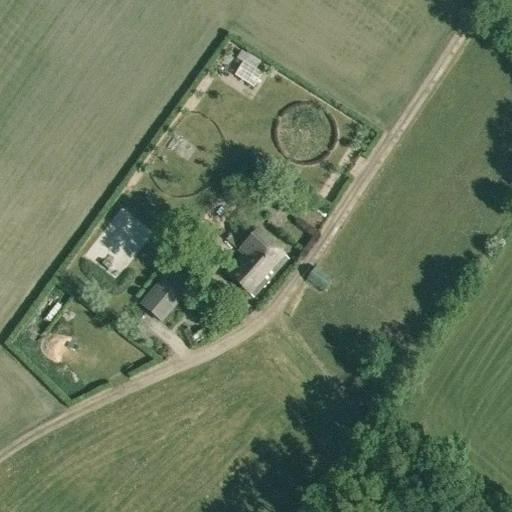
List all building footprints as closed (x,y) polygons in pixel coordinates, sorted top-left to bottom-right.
[(255,69),(260,62),(246,52),(241,60),(243,62),(234,75),(253,87),(262,74),(255,69)] [(181,253),(194,264),(215,238),(202,227),(181,253)] [(226,272),(253,297),(288,260),(257,230),(237,252),(241,256),(226,272)] [(305,280),(323,293),(333,279),(316,266),(305,280)] [(140,305),(162,324),(193,287),(171,268),(140,305)]
